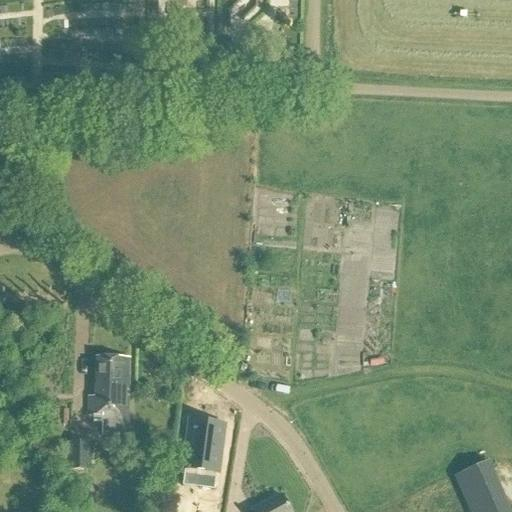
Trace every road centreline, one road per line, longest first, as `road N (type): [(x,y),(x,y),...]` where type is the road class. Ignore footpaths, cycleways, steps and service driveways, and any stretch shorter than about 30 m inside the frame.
road 1 (unclassified): [(334,511),(283,429),(9,230)]
road 2 (unclassified): [(0,173),(58,111),(308,87)]
road 3 (track): [(259,410),(410,374),(511,388)]
road 4 (unclassified): [(308,87),(511,99)]
